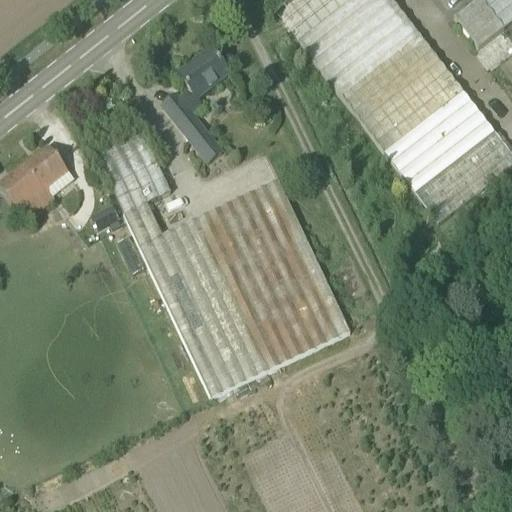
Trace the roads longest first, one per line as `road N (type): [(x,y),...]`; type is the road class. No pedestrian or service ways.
road 1 (track): [(233,0),(488,511)]
road 2 (secondary): [(0,121),(154,0)]
